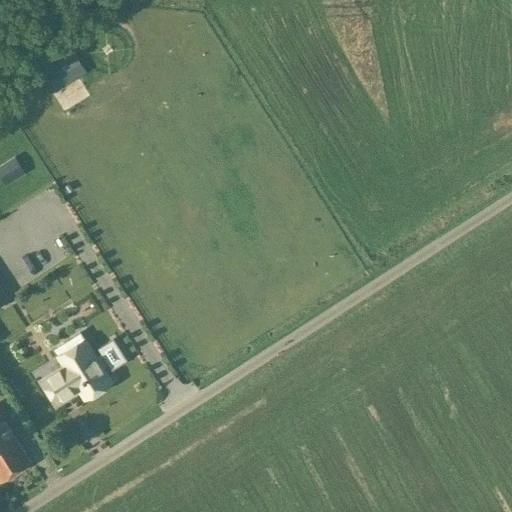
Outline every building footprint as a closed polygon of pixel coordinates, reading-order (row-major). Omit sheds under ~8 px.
[(73,51),(64,57),(78,77),(86,71),(73,51)] [(0,163),(0,174),(6,184),(26,172),(16,154),(0,163)] [(0,303),(9,298),(0,283),(0,303)] [(111,380),(104,368),(109,365),(112,370),(128,360),(114,337),(98,347),(101,353),(96,356),(86,340),(59,357),(60,360),(51,365),(55,372),(44,379),(59,402),(79,389),(84,397),(111,380)] [(0,412),(0,482),(31,462),(0,412)]
